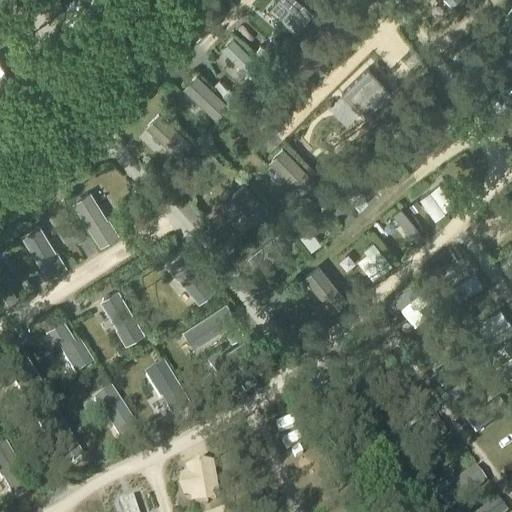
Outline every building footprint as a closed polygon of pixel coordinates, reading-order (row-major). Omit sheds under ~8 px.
[(69,0),(59,13),(75,26),(91,7),(93,8),(100,0),(69,0)] [(209,23),(184,0),(172,0),(164,9),(195,38),(209,23)] [(295,0),(271,0),(301,27),(312,15),(295,0)] [(442,0),(451,8),(454,5),(458,0),(442,0)] [(511,9),(503,22),(511,28),(511,9)] [(172,63),(142,34),(130,46),(161,75),(172,63)] [(307,75),(338,46),(327,34),(296,63),(307,75)] [(394,57),(411,45),(404,36),(387,48),(394,57)] [(258,65),(233,40),(224,49),(232,57),(223,66),(240,83),(258,65)] [(464,53),(491,87),(504,78),(476,43),(464,53)] [(265,60),(269,53),(259,47),(255,54),(265,60)] [(379,68),(369,77),(393,101),(403,92),(379,68)] [(0,90),(9,86),(0,69),(0,90)] [(148,71),(142,77),(152,87),(158,80),(148,71)] [(226,106),(196,77),(184,89),(215,118),(226,106)] [(120,121),(149,90),(137,79),(108,110),(120,121)] [(258,120),(289,91),(278,79),(247,109),(258,120)] [(349,92),(339,101),(363,125),(373,116),(349,92)] [(449,118),(439,104),(403,130),(412,143),(449,118)] [(189,145),(158,115),(147,127),(177,157),(189,145)] [(52,136),(36,146),(61,185),(77,174),(52,136)] [(380,147),(369,150),(371,159),(383,156),(380,147)] [(44,192),(19,149),(1,159),(26,202),(44,192)] [(311,181),(282,150),(267,165),(297,195),(311,181)] [(194,197),(223,167),(209,153),(179,183),(194,197)] [(179,159),(173,165),(179,171),(186,165),(179,159)] [(43,165),(35,171),(42,182),(50,176),(43,165)] [(344,177),(335,185),(357,210),(366,202),(344,177)] [(438,181),(428,188),(443,209),(453,202),(438,181)] [(271,218),(241,188),(227,203),(257,232),(271,218)] [(330,190),(324,196),(330,203),(336,197),(330,190)] [(107,221),(91,194),(74,205),(100,248),(119,237),(109,220),(107,221)] [(415,200),(408,205),(413,212),(420,207),(415,200)] [(399,204),(391,210),(409,232),(416,226),(399,204)] [(300,212),(290,221),(310,246),(321,237),(300,212)] [(127,216),(116,223),(122,231),(133,224),(127,216)] [(67,269),(57,253),(56,254),(39,226),(22,238),(48,281),(67,269)] [(80,226),(71,232),(77,241),(86,235),(80,226)] [(279,230),(248,255),(258,267),(261,265),(264,262),(289,242),(279,230)] [(367,238),(360,244),(368,254),(360,261),(371,274),(386,260),(367,238)] [(214,292),(183,253),(165,266),(177,281),(178,280),(198,306),(214,292)] [(511,253),(502,261),(511,274),(511,273),(511,253)] [(344,301),(317,268),(302,281),(328,314),(344,301)] [(0,311),(17,301),(0,271),(0,311)] [(396,310),(420,292),(413,284),(390,303),(396,310)] [(144,337),(118,293),(100,303),(117,331),(115,332),(125,348),(144,337)] [(221,334),(237,324),(225,305),(183,333),(194,351),(220,333),(221,334)] [(500,309),(474,326),(487,347),(511,331),(511,326),(507,320),(500,309)] [(92,368),(63,323),(46,334),(75,379),(92,368)] [(236,326),(225,333),(230,341),(241,335),(236,326)] [(246,370),(261,359),(249,341),(207,368),(218,386),(245,368),(246,370)] [(442,391),(479,365),(469,351),(432,377),(442,391)] [(48,400),(22,357),(4,368),(19,392),(20,391),(31,410),(48,400)] [(511,378),(511,358),(495,370),(505,384),(511,378)] [(189,411),(163,368),(145,379),(160,403),(161,403),(173,421),(189,411)] [(404,387),(394,373),(358,398),(367,412),(404,387)] [(250,379),(239,386),(245,395),(255,388),(250,379)] [(140,439),(110,392),(93,404),(125,449),(140,439)] [(476,437),(511,411),(511,410),(503,397),(466,423),(476,437)] [(81,461),(55,418),(37,428),(52,453),(54,452),(65,471),(81,461)] [(491,438),(483,448),(494,457),(511,435),(511,431),(500,421),(488,435),(491,438)] [(409,464),(446,438),(436,424),(399,450),(409,464)] [(30,491),(4,448),(0,450),(0,481),(1,483),(2,483),(14,501),(30,491)] [(97,452),(88,457),(94,468),(103,463),(97,452)] [(180,477),(203,471),(198,452),(175,458),(180,477)] [(450,511),(486,486),(476,473),(440,498),(450,511)] [(503,511),(498,503),(485,511),(503,511)]
